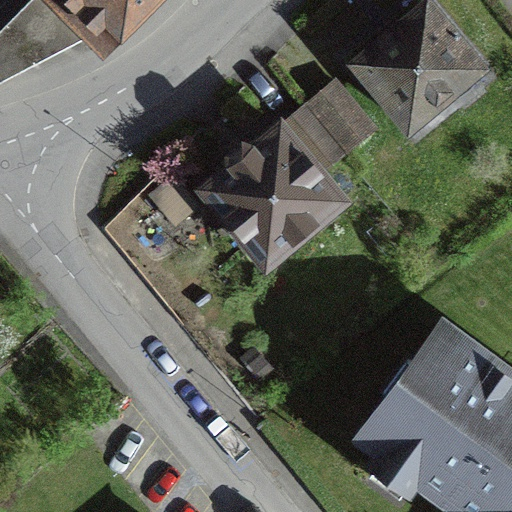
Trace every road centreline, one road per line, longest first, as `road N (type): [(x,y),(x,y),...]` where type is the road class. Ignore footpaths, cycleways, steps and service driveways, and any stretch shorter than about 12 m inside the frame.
road 1 (residential): [(0,154),(41,236),(265,511)]
road 2 (residential): [(0,146),(121,96),(236,0)]
